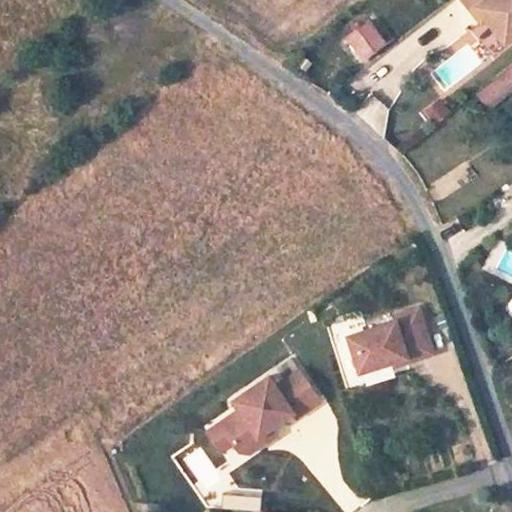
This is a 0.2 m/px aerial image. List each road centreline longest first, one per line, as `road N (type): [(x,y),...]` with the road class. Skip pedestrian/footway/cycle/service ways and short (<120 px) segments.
road 1 (residential): [(511,467),(405,182),(358,131),(268,67)]
road 2 (residential): [(380,511),(511,474)]
road 3 (unclassified): [(268,67),(168,0)]
